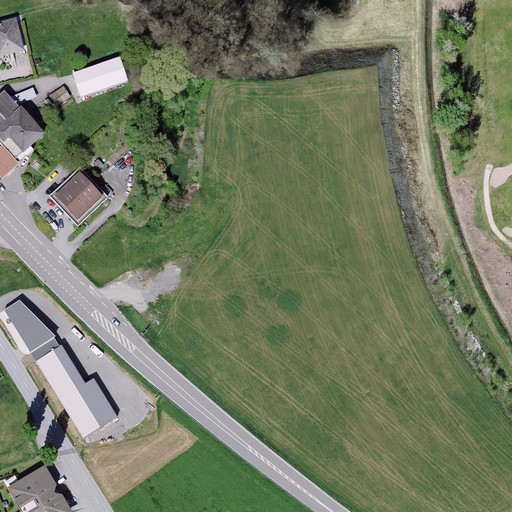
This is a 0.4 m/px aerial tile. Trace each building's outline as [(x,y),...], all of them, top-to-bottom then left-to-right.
[(11,20),(0,22),(0,56),(20,52),(11,20)] [(117,61),(72,77),(80,99),(125,84),(117,61)] [(69,100),(62,89),(49,98),(55,109),(69,100)] [(34,90),(8,100),(13,106),(36,96),(34,90)] [(0,92),(0,146),(0,177),(43,138),(13,106),(8,100),(1,92),(0,92)] [(98,200),(75,173),(50,196),(73,222),(98,200)] [(32,298),(9,312),(79,430),(103,416),(32,298)] [(4,488),(17,511),(64,511),(38,467),(4,488)]
